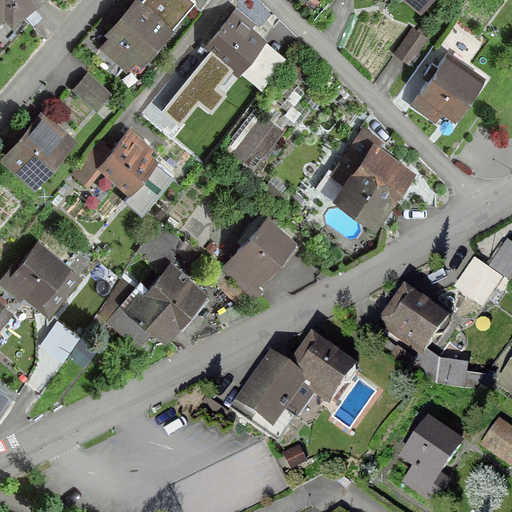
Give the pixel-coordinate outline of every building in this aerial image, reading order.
[(20,16),(35,0),(0,0),(0,17),(11,7),(20,16)] [(164,27),(137,4),(101,46),(132,74),(139,73),(143,68),(142,62),(138,58),(164,27)] [(205,46),(236,71),(262,40),(247,28),(251,23),(234,10),(205,46)] [(394,54),(407,63),(424,38),(411,29),(394,54)] [(431,46),(418,64),(425,70),(422,75),(428,79),(410,104),(433,120),(442,107),(454,116),(480,80),(431,46)] [(192,96),(204,106),(225,81),(221,78),(226,72),(217,65),(192,96)] [(131,85),(134,81),(121,71),(114,79),(127,90),(131,85)] [(107,94),(86,77),(75,90),(95,108),(107,94)] [(236,154),(245,161),(272,126),(259,116),(233,150),(237,153),(236,154)] [(66,141),(39,118),(5,159),(31,182),(66,141)] [(381,229),(383,229),(390,231),(394,212),(398,205),(388,198),(407,171),(373,148),(378,141),(362,129),(331,173),(328,171),(316,188),(335,202),(338,198),(381,229)] [(149,148),(127,130),(97,166),(129,192),(154,160),(145,153),(149,148)] [(281,264),(296,246),(263,218),(259,224),(254,219),(249,225),(254,229),(220,269),(252,297),(270,277),(265,273),(277,260),(281,264)] [(159,258),(164,262),(180,242),(181,243),(182,243),(158,222),(135,254),(150,268),(159,258)] [(26,288),(41,300),(67,268),(35,242),(15,267),(10,264),(0,276),(0,282),(18,297),(26,288)] [(511,248),(505,244),(488,269),(511,285),(511,248)] [(500,280),(475,263),(466,277),(490,294),(500,280)] [(201,294),(167,265),(141,295),(133,288),(120,303),(124,306),(109,323),(133,343),(143,338),(151,329),(162,339),(174,325),(175,326),(201,294)] [(445,322),(446,320),(403,289),(378,325),(421,356),(434,338),(440,336),(446,328),(445,322)] [(46,352),(59,360),(75,336),(63,328),(46,352)] [(353,368),(311,337),(286,372),(269,359),(249,387),(248,386),(229,411),(275,444),(312,391),(329,402),(341,385),(347,384),(353,375),(352,369),(353,368)] [(436,386),(461,390),(464,370),(439,366),(436,386)] [(511,367),(499,386),(511,395),(511,367)] [(481,448),(509,468),(511,464),(511,433),(499,423),(481,448)] [(400,459),(433,482),(458,447),(425,424),(400,459)]
